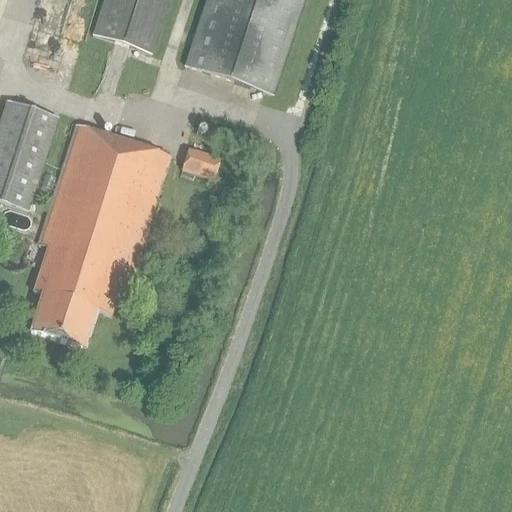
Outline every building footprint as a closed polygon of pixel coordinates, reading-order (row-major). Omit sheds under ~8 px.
[(170,0),(103,0),(91,38),(152,58),(170,0)] [(272,99),(304,0),(207,0),(184,70),(272,99)] [(56,121),(4,104),(0,115),(0,205),(26,214),(56,121)] [(85,353),(95,321),(97,316),(109,320),(114,303),(125,303),(170,159),(75,128),(37,248),(47,252),(33,296),(41,298),(29,335),(85,353)] [(221,163),(188,152),(181,173),(214,184),(221,163)] [(0,296),(0,304),(1,306),(6,307),(10,305),(11,300),(9,296),(4,294),(0,296)]
